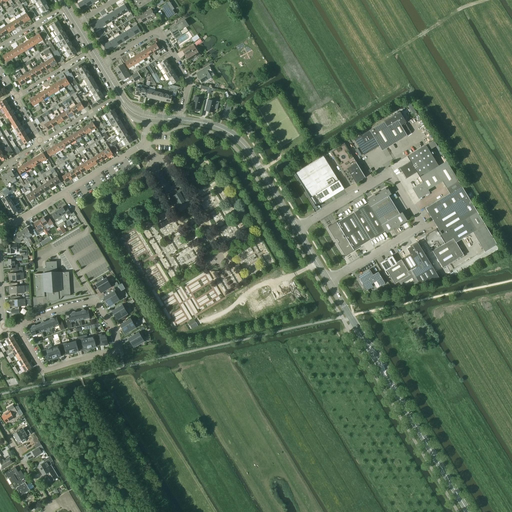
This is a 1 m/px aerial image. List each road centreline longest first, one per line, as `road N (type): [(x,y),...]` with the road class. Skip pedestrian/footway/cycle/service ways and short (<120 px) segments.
road 1 (unclassified): [(328,282),(422,224),(412,208),(390,173),(296,231)]
road 2 (residential): [(17,327),(95,301),(113,331),(117,351),(42,370),(27,345)]
road 3 (track): [(488,0),(388,56),(394,89),(315,138)]
road 4 (secondary): [(343,306),(468,511)]
road 5 (residential): [(0,224),(144,144),(146,133)]
road 6 (tertiary): [(180,120),(234,135),(296,231)]
road 7 (residential): [(100,64),(157,30),(187,78),(180,120)]
road 8 (track): [(354,315),(511,280)]
